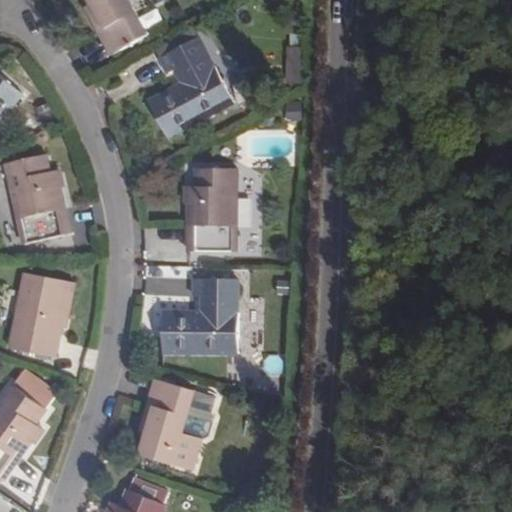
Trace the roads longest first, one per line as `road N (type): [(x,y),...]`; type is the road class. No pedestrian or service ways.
road 1 (residential): [(57,511),(98,386),(116,249),(100,162),(59,78),(0,10)]
road 2 (tertiary): [(326,511),(351,0)]
